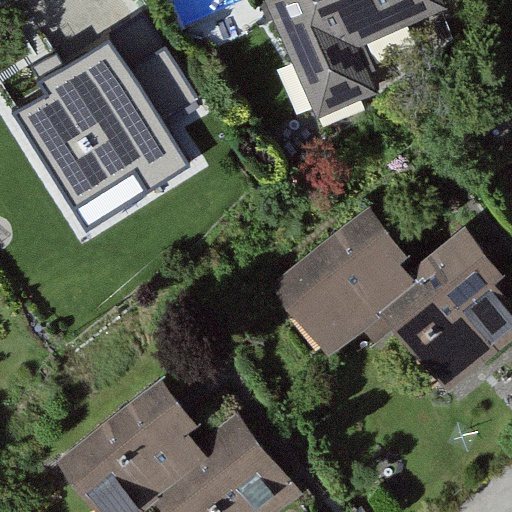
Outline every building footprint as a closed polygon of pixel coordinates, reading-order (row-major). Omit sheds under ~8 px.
[(268,0),(315,107),(367,84),(348,40),(436,1),(435,0),(268,0)] [(50,88),(17,108),(75,202),(136,165),(148,185),(188,161),(162,119),(196,98),(142,13),(42,75),(50,88)] [(357,205),(252,286),(311,361),(368,317),(434,402),(511,341),(473,291),(494,274),(454,222),(401,262),(357,205)] [(153,485),(200,447),(172,413),(181,405),(161,380),(64,460),(106,511),(124,511),(155,488),(153,485)] [(238,415),(200,447),(153,485),(155,488),(174,511),(310,511),(291,489),(295,486),(273,459),(266,466),(256,454),(264,447),(238,415)]
